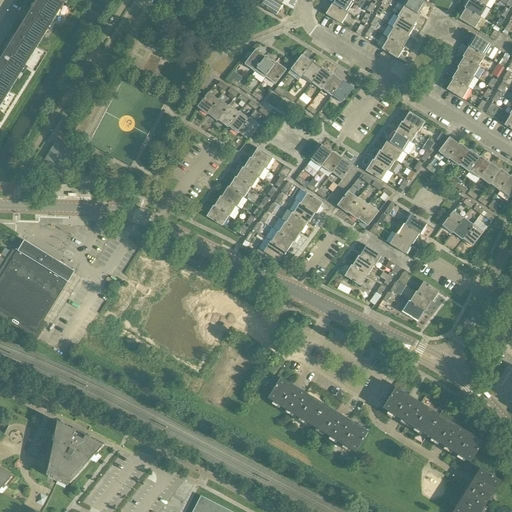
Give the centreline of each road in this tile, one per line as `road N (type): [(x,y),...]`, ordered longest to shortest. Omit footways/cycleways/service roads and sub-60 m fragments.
road 1 (tertiary): [(292,290),(132,213),(0,207)]
road 2 (residential): [(313,340),(375,378),(366,394),(303,355)]
road 3 (residential): [(511,154),(389,77)]
road 4 (tertiary): [(446,363),(330,309)]
road 5 (residential): [(389,77),(313,28),(310,0)]
